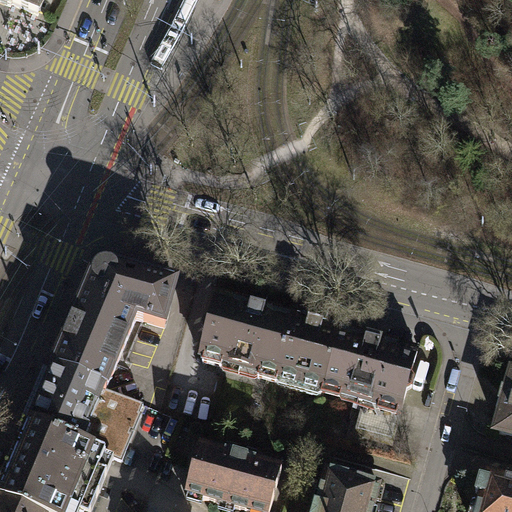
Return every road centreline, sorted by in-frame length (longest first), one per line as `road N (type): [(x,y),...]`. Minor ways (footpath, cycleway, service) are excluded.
road 1 (tertiary): [(82,186),(481,305)]
road 2 (residential): [(481,305),(428,511)]
road 3 (tertiary): [(0,379),(82,186)]
road 4 (tertiary): [(82,186),(160,0)]
road 5 (tertiary): [(105,0),(35,157)]
